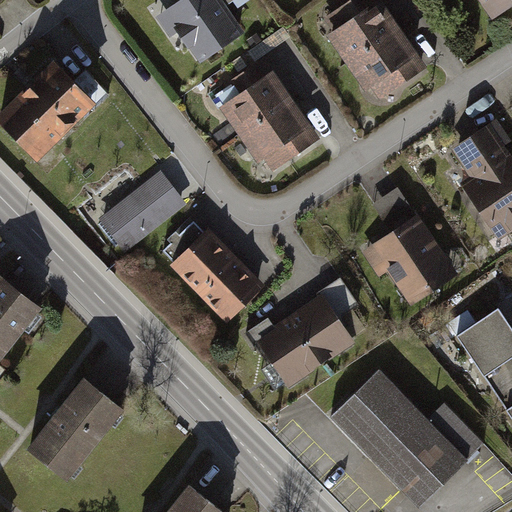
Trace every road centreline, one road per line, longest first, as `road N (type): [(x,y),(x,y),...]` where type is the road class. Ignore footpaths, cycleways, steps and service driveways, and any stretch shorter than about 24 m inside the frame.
road 1 (residential): [(77,0),(231,200),(257,211),(287,200),(511,51)]
road 2 (primary): [(0,195),(300,503)]
